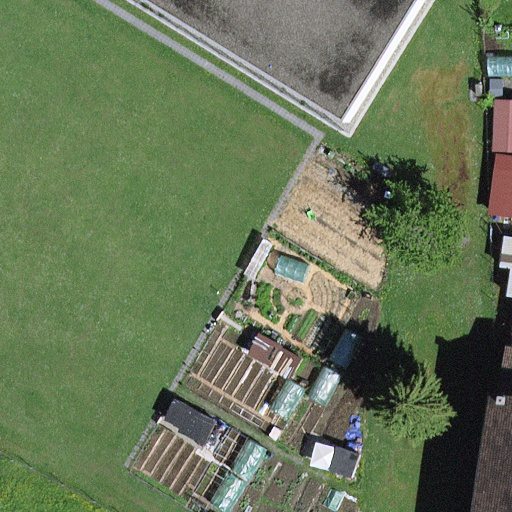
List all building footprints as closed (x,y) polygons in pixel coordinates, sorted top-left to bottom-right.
[(150,0),(349,122),(424,0),(150,0)] [(511,105),(501,104),(498,146),(511,147),(511,105)] [(511,216),(511,160),(500,160),(494,215),(511,216)] [(511,240),(500,239),(496,266),(507,268),(503,296),(511,296),(511,312),(506,352),(511,353),(511,240)] [(511,511),(511,362),(489,511),(511,511)]
